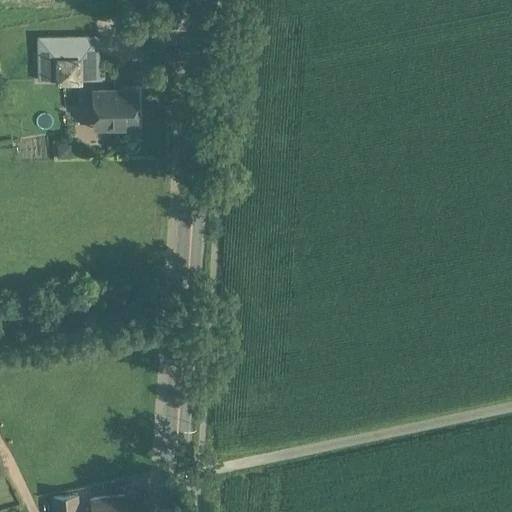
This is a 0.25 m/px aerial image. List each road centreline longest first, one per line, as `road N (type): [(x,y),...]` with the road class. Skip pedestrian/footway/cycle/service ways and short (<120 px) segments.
road 1 (secondary): [(173,471),(207,0)]
road 2 (unclassified): [(173,471),(209,472),(511,408)]
